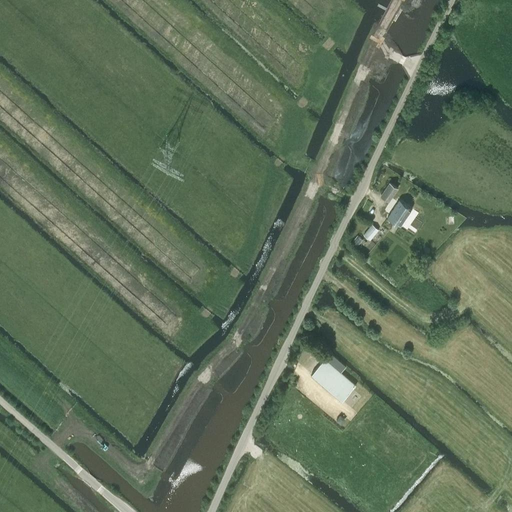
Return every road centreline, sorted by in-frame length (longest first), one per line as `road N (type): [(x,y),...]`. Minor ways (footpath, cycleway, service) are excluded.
road 1 (tertiary): [(451,0),(210,511)]
road 2 (tertiary): [(125,511),(0,402)]
